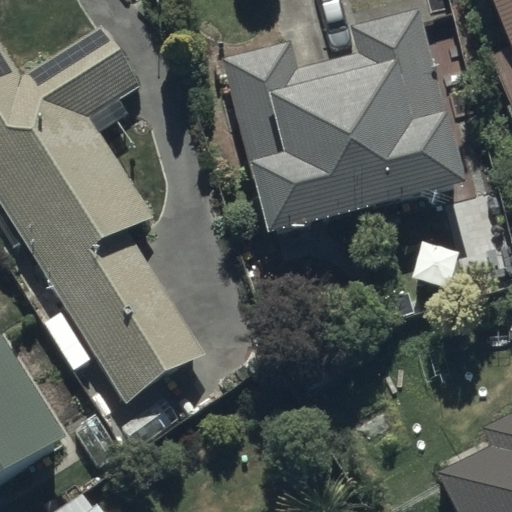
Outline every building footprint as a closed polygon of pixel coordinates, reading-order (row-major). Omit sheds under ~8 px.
[(511,0),(500,0),(511,28),(511,40),(490,50),(511,101),(511,0)] [(292,35),(226,53),(272,227),(476,173),(457,103),(448,106),(421,4),(355,22),(362,51),(300,67),(292,35)] [(0,26),(0,192),(126,400),(209,349),(133,225),(155,211),(95,111),(144,81),(107,20),(26,69),(0,26)] [(0,482),(79,436),(6,314),(0,317),(0,482)] [(511,511),(511,408),(486,421),(494,438),(438,464),(460,511),(511,511)] [(100,500),(82,511),(137,511),(126,495),(106,508),(100,500)]
